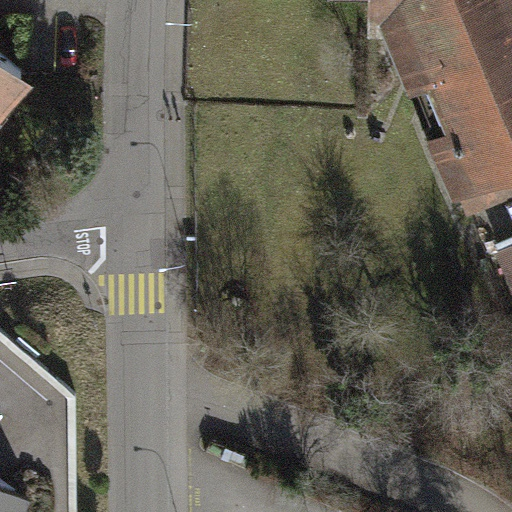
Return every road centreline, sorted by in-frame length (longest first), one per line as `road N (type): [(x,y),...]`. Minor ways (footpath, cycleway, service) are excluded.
road 1 (residential): [(142,390),(301,430),(463,511)]
road 2 (residential): [(146,0),(140,227)]
road 3 (residential): [(140,227),(142,390)]
road 4 (residential): [(0,238),(140,227)]
road 5 (residential): [(142,390),(145,511)]
